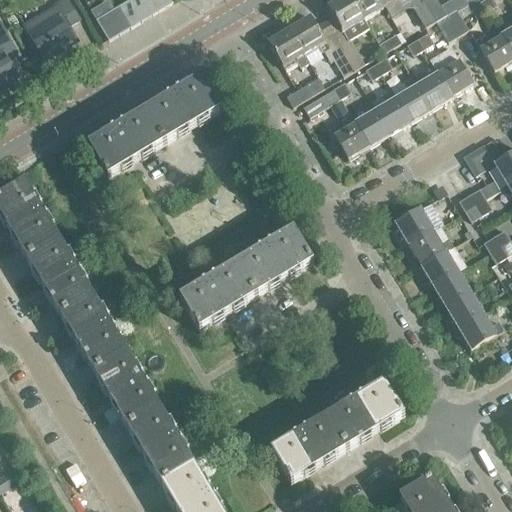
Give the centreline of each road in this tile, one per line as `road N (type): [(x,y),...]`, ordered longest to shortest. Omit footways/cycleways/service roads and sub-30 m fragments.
road 1 (secondary): [(0,156),(211,30)]
road 2 (residential): [(445,427),(325,221)]
road 3 (residential): [(123,511),(8,320)]
road 4 (residential): [(325,221),(211,30)]
road 5 (residential): [(325,221),(511,108)]
road 6 (residential): [(311,511),(445,427)]
